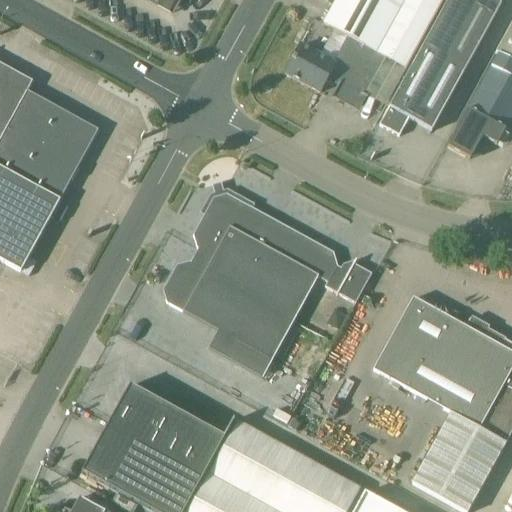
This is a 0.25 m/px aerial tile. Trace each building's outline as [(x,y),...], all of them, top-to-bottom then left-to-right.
[(148,0),(173,13),(180,0),(148,0)] [(327,83),(333,87),(336,82),(340,84),(334,96),(358,109),(386,59),(406,70),(444,0),(329,0),(331,4),(335,6),(324,25),(349,39),(335,65),(301,47),(286,75),(321,94),(327,83)] [(491,0),(449,0),(426,43),(380,126),(400,137),(409,119),(432,132),(467,68),(501,5),(491,0)] [(497,146),(511,119),(511,24),(497,52),(500,54),(448,148),(466,158),(478,136),(497,146)] [(0,261),(21,273),(50,220),(56,223),(61,222),(68,210),(66,205),(60,202),(99,131),(28,92),(33,83),(0,64),(0,261)] [(224,192),(215,195),(216,199),(214,199),(194,237),(198,250),(191,263),(177,267),(164,292),(168,305),(273,362),(318,279),(267,251),(281,225),(227,196),(225,196),(224,192)] [(354,265),(353,267),(349,274),(338,268),(334,254),(281,225),(267,251),(318,279),(329,284),(326,289),(356,305),(372,275),(354,265)] [(411,488),(454,511),(468,511),(511,433),(511,343),(470,321),(465,329),(413,300),(373,372),(451,415),(411,488)] [(335,311),(327,326),(338,332),(346,317),(335,311)] [(253,511),(358,511),(367,495),(233,421),(223,438),(130,386),(105,430),(253,511)] [(253,511),(105,430),(81,474),(149,511),(253,511)] [(397,511),(367,495),(358,511),(397,511)] [(102,511),(79,499),(77,502),(78,503),(73,511),(70,511),(64,509),(62,511),(102,511)]
